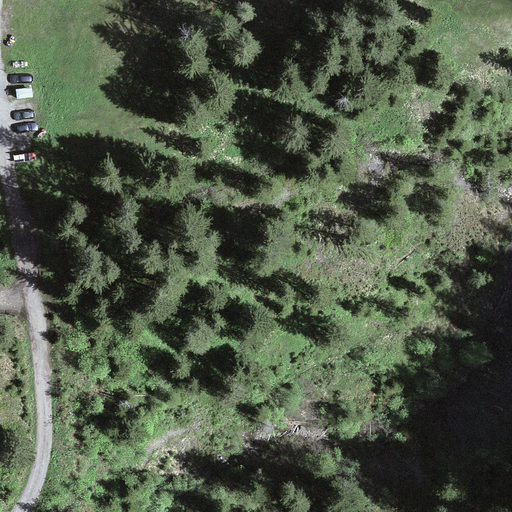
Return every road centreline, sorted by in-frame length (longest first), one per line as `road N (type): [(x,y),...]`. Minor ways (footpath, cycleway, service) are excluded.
road 1 (track): [(21,511),(41,469),(46,425),(32,293)]
road 2 (track): [(32,293),(0,119)]
